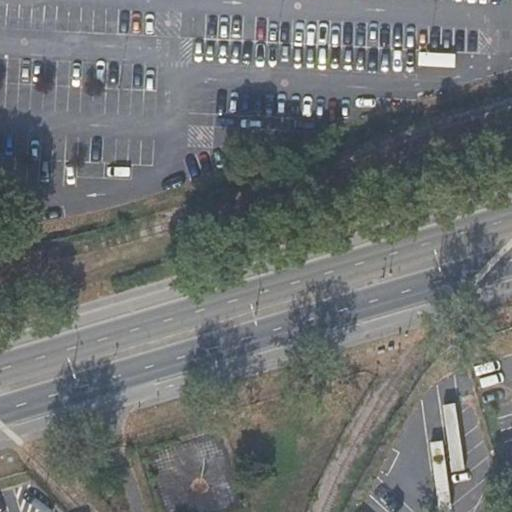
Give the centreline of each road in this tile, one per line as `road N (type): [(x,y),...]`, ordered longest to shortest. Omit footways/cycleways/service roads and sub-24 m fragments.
road 1 (secondary): [(511,223),(0,371)]
road 2 (secondary): [(0,408),(511,262)]
